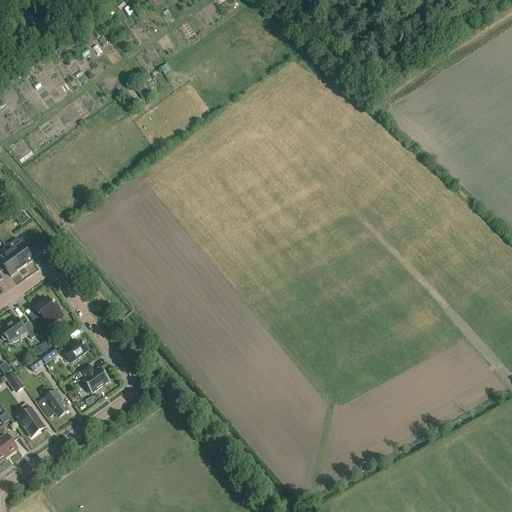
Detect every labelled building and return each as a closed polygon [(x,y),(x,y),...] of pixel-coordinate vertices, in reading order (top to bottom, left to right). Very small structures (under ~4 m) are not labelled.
[(0,211),(10,205),(3,195),(0,197),(0,211)] [(23,213),(15,219),(21,227),(29,221),(23,213)] [(33,250),(24,238),(19,242),(18,239),(14,242),(18,247),(11,252),(23,269),(33,261),(28,254),(33,250)] [(11,277),(23,269),(11,252),(4,257),(0,252),(0,271),(1,273),(6,269),(11,277)] [(52,305),(47,298),(34,308),(36,311),(29,316),(44,337),(55,330),(51,325),(62,317),(53,304),(52,305)] [(23,327),(17,320),(1,332),(3,335),(2,335),(2,338),(4,341),(6,341),(7,341),(9,344),(12,342),(13,343),(15,343),(19,341),(19,338),(18,337),(26,332),(32,340),(38,335),(29,323),(23,327)] [(46,342),(38,348),(42,354),(50,349),(46,342)] [(88,352),(81,342),(74,347),(73,345),(63,352),(72,364),(88,352)] [(46,365),(52,360),(51,359),(58,354),(53,348),(40,357),(46,365)] [(28,366),(33,373),(44,366),(39,359),(28,366)] [(3,366),(9,375),(15,370),(9,362),(3,366)] [(96,373),(91,366),(80,374),(85,381),(83,382),(92,395),(110,382),(100,369),(96,373)] [(15,395),(17,393),(24,388),(15,374),(5,381),(15,395)] [(56,391),(38,404),(49,420),(56,415),(59,419),(69,411),(61,399),(62,399),(56,391)] [(31,409),(27,404),(22,408),(26,413),(18,419),(32,439),(46,428),(32,409),(31,409)] [(0,461),(17,449),(12,443),(7,437),(0,441),(0,461)]
